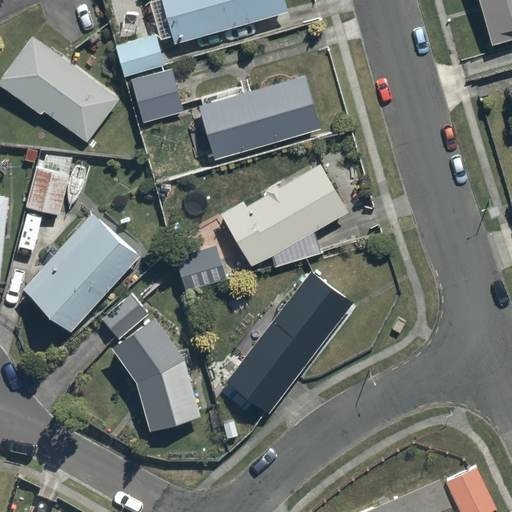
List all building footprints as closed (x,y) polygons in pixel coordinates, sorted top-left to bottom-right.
[(292,0),(169,0),(179,36),(294,7),(292,0)] [(511,0),(483,0),(491,39),(511,34),(511,0)] [(159,29),(113,40),(121,71),(167,59),(159,29)] [(38,30),(1,79),(50,116),(55,109),(93,138),(125,96),(38,30)] [(176,64),(133,76),(145,121),(188,110),(176,64)] [(307,68),(202,94),(218,157),(322,131),(307,68)] [(351,149),(228,207),(253,263),(274,254),(277,264),(326,250),(314,225),(374,197),(351,149)] [(79,172),(42,158),(25,204),(62,218),(79,172)] [(9,190),(0,189),(0,281),(5,281),(9,190)] [(148,249),(98,205),(27,285),(78,329),(148,249)] [(356,303),(314,269),(228,375),(270,410),(356,303)] [(148,289),(106,315),(138,374),(150,426),(208,413),(193,349),(148,289)] [(480,460),(353,511),(499,511),(501,511),(480,460)]
